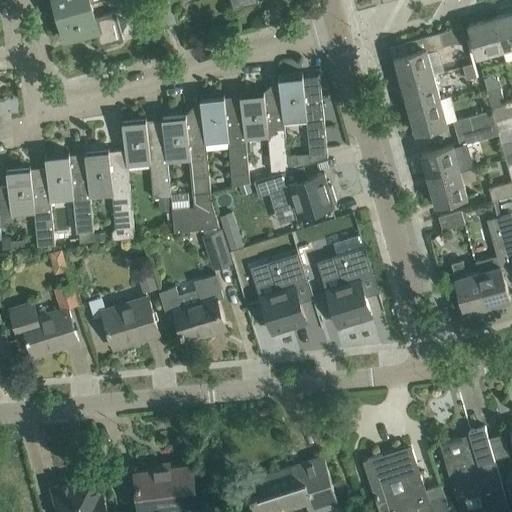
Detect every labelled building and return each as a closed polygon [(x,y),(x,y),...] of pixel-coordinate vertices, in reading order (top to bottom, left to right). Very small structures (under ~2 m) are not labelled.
[(55,0),(59,11),(91,2),(98,0),(55,0)] [(156,0),(164,26),(179,21),(172,0),(156,0)] [(231,0),(233,8),(259,1),(258,0),(231,0)] [(122,32),(127,21),(117,16),(116,11),(95,17),(91,2),(59,11),(66,38),(94,31),(96,36),(93,41),(98,44),(99,46),(100,45),(106,48),(109,43),(124,39),(122,32)] [(511,46),(511,11),(494,17),(503,49),(511,46)] [(503,49),(494,17),(469,24),(478,56),(503,49)] [(463,25),(405,41),(408,53),(395,56),(401,80),(444,68),(438,47),(466,38),(463,25)] [(468,77),(478,75),(475,62),(464,65),(468,77)] [(445,70),(444,68),(401,80),(408,106),(442,96),(435,73),(445,70)] [(280,74),(279,74),(279,76),(279,79),(280,88),(282,110),(283,112),(283,118),(284,118),(284,121),(306,119),(309,152),(309,153),(309,162),(316,160),(327,156),(328,156),(320,76),(319,76),(303,78),(303,74),(303,71),(301,72),(280,74)] [(502,97),(505,97),(502,87),(488,91),(492,107),(495,106),(504,103),(502,97)] [(242,96),(241,96),(242,114),(243,114),(245,134),(246,134),(246,138),(261,136),(261,133),(267,132),(271,169),(289,167),(287,154),(284,121),(284,118),(283,118),(283,112),(282,110),(267,112),(265,94),(242,96)] [(442,96),(408,106),(416,132),(449,123),(442,96)] [(202,100),(201,100),(202,116),(204,133),(205,138),(206,138),(206,143),(207,148),(228,146),(232,185),(250,179),(246,138),(246,134),(245,134),(243,114),(242,114),(226,116),(225,98),(224,98),(202,100)] [(511,101),(504,103),(495,106),(492,107),(492,108),(495,119),(511,113),(511,101)] [(496,120),(495,119),(492,108),(454,119),(457,131),(496,120)] [(163,113),(162,114),(162,115),(162,118),(164,137),(166,158),(167,158),(167,161),(189,159),(193,192),(194,205),(172,207),(172,208),(175,231),(219,226),(211,193),(211,191),(207,148),(206,143),(206,138),(205,138),(204,133),(202,116),(186,118),(186,112),(185,112),(163,113)] [(511,125),(511,113),(495,119),(496,120),(498,130),(511,125)] [(498,130),(496,120),(457,131),(460,145),(499,133),(498,130)] [(124,123),(123,123),(125,146),(126,161),(127,161),(128,161),(150,159),(154,196),(158,196),(171,195),(167,161),(167,158),(166,158),(164,137),(148,138),(147,121),(146,121),(124,123)] [(502,142),(511,138),(511,125),(498,130),(499,133),(502,142)] [(505,154),(511,152),(511,138),(502,142),(505,154)] [(458,159),(454,145),(422,153),(429,179),(474,166),(471,156),(458,159)] [(87,154),(86,154),(87,172),(90,192),(112,190),(116,228),(113,231),(114,238),(136,235),(135,226),(128,161),(127,161),(126,161),(127,168),(111,169),(110,152),(109,152),(87,154)] [(47,158),(46,158),(46,164),(48,186),(49,186),(50,196),(51,196),(72,194),(76,232),(80,231),(81,240),(95,239),(94,230),(90,192),(87,172),(72,174),(70,156),(69,156),(47,158)] [(474,166),(429,179),(436,204),(468,195),(464,181),(477,177),(474,166)] [(8,185),(0,185),(0,225),(14,217),(12,213),(11,210),(34,208),(38,245),(55,244),(51,196),(50,196),(49,186),(48,186),(33,188),(31,169),(30,170),(8,172),(7,172),(8,185)] [(293,200),(298,216),(335,204),(334,202),(337,201),(332,185),(329,185),(324,171),(289,182),(285,170),(254,179),(259,195),(270,191),(274,206),(293,200)] [(511,176),(511,178),(511,180),(490,186),(494,199),(511,194),(511,176)] [(243,194),(252,191),(249,182),(240,185),(243,194)] [(172,207),(171,195),(158,196),(159,210),(172,208),(172,207)] [(462,209),(458,210),(439,215),(443,229),(466,222),(462,209)] [(498,216),(508,250),(511,249),(511,223),(509,213),(498,216)] [(498,253),(508,250),(498,216),(489,218),(498,253)] [(214,265),(232,260),(222,229),(205,235),(214,265)] [(242,245),(237,231),(226,234),(230,249),(242,245)] [(444,243),(438,234),(432,239),(439,247),(444,243)] [(1,237),(2,249),(10,248),(9,240),(5,236),(1,237)] [(373,273),(364,244),(334,254),(343,283),(327,288),(328,289),(339,325),(341,324),(342,327),(358,322),(358,319),(372,314),(366,295),(361,279),(373,275),(373,273)] [(57,270),(68,267),(62,249),(52,252),(57,270)] [(277,289),(262,294),(273,331),(274,331),(276,330),(277,333),(293,328),(292,325),(306,321),(295,285),(308,281),(298,250),(268,260),(277,289)] [(501,264),(498,253),(475,260),(478,271),(488,305),(510,299),(501,264)] [(472,309),(474,315),(488,311),(487,305),(488,305),(478,271),(467,274),(463,259),(451,262),(456,277),(465,311),(472,309)] [(145,291),(158,287),(154,271),(140,275),(145,291)] [(225,327),(220,308),(216,298),(224,295),(217,272),(203,277),(205,284),(197,287),(202,301),(183,307),(179,292),(176,285),(159,290),(169,320),(171,320),(178,317),(182,328),(181,328),(182,334),(183,333),(185,339),(225,327)] [(61,286),(66,303),(77,299),(72,282),(62,285),(61,286)] [(160,333),(154,314),(148,294),(102,308),(108,328),(114,347),(116,346),(115,344),(145,335),(145,337),(160,333)] [(68,306),(64,307),(60,309),(40,315),(34,297),(10,306),(14,321),(20,340),(28,338),(33,355),(35,354),(34,351),(63,342),(64,345),(79,340),(73,321),(68,306)] [(469,430),(469,432),(471,437),(464,439),(461,438),(441,444),(444,455),(450,474),(457,498),(479,492),(484,511),(509,511),(495,458),(489,437),(485,425),(469,430)] [(380,511),(395,511),(417,505),(419,511),(450,511),(450,510),(443,490),(428,496),(412,448),(383,457),(382,453),(363,459),(370,478),(380,511)] [(256,492),(251,494),(256,509),(248,511),(266,511),(306,499),(310,511),(339,503),(333,485),(334,484),(324,454),(251,477),(256,492)] [(196,503),(194,483),(192,463),(136,469),(140,509),(196,503)] [(62,482),(51,485),(58,511),(108,511),(102,489),(100,490),(96,473),(77,478),(75,476),(62,479),(62,482)] [(29,479),(20,480),(19,476),(1,478),(3,497),(0,497),(0,511),(36,511),(36,508),(31,509),(29,479)]
